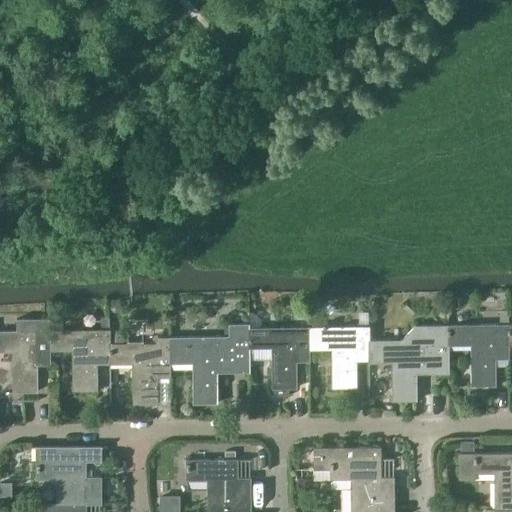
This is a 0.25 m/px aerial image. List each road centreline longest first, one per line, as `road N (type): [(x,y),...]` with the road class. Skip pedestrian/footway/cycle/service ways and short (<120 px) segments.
road 1 (residential): [(279,428),(132,430)]
road 2 (residential): [(418,426),(279,428)]
road 3 (residential): [(132,430),(0,430)]
road 4 (track): [(266,83),(353,0)]
